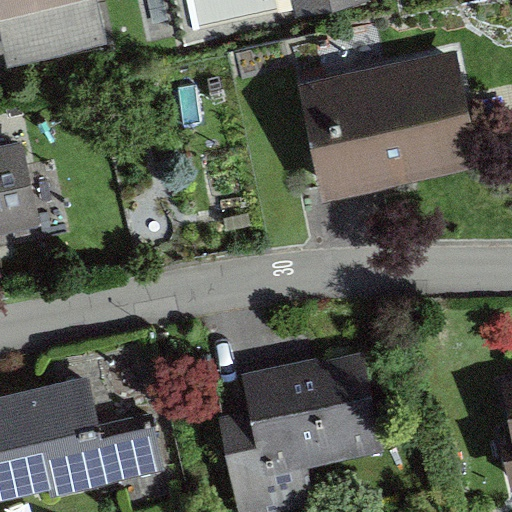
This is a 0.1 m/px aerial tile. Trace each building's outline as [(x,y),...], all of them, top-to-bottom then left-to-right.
[(109,0),(0,0),(0,25),(18,22),(27,60),(118,39),(109,0)] [(378,0),(303,0),(307,17),(379,3),(378,0)] [(480,42),(320,81),(347,195),(508,156),(480,42)] [(0,251),(7,250),(4,235),(58,223),(40,140),(0,148),(0,251)] [(266,409),(238,415),(259,511),(298,511),(338,503),(328,462),(418,442),(394,335),(257,365),(266,409)] [(112,374),(0,400),(0,477),(4,497),(73,481),(77,498),(186,473),(173,418),(125,430),(112,374)]
